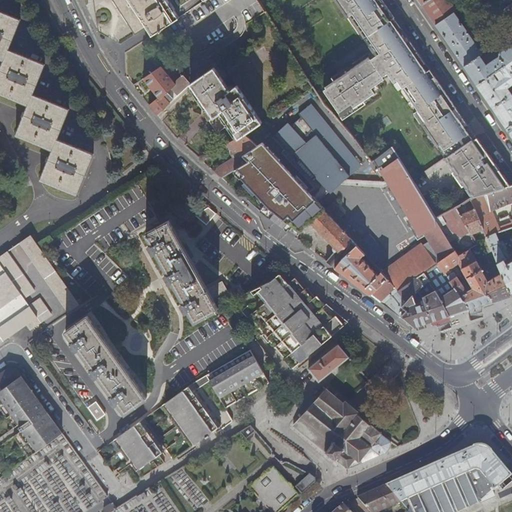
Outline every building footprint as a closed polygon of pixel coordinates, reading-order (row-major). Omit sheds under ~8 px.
[(154,35),(169,25),(207,0),(111,0),(136,36),(149,27),(154,35)] [(335,0),(348,18),(353,15),(369,37),(391,21),(384,10),(382,11),(374,0),(335,0)] [(391,21),(395,19),(382,0),(374,0),(382,11),(384,10),(391,21)] [(428,0),(422,5),(436,25),(453,13),(456,12),(448,0),(428,0)] [(504,9),(511,3),(511,0),(499,0),(493,5),(498,13),(504,9)] [(0,11),(0,59),(3,61),(8,50),(20,20),(0,11)] [(436,25),(464,67),(480,56),(482,55),(453,13),(436,25)] [(383,77),(388,74),(379,60),(381,58),(380,56),(378,57),(376,56),(376,55),(375,53),(375,51),(376,48),(378,46),(382,43),(399,32),(391,21),(369,37),(374,44),(370,47),(376,57),(371,60),(383,77)] [(398,81),(425,121),(421,123),(444,158),(472,139),(456,116),(454,117),(440,96),(442,95),(431,79),(426,72),(399,32),(382,43),(378,46),(376,48),(375,51),(375,53),(376,55),(376,56),(378,57),(380,56),(381,58),(379,60),(388,74),(394,83),(398,81)] [(464,67),(477,85),(493,74),(497,71),(511,60),(511,44),(500,54),(499,57),(486,65),(480,56),(464,67)] [(8,50),(3,61),(0,68),(0,94),(28,105),(32,94),(44,64),(8,50)] [(385,80),(383,77),(371,60),(369,57),(335,81),(336,83),(325,91),(331,99),(342,116),(376,93),(372,89),(385,80)] [(179,68),(173,60),(153,74),(144,80),(137,85),(141,91),(145,87),(144,85),(147,83),(159,98),(149,106),(157,116),(174,100),(190,85),(184,76),(175,83),(168,75),(179,68)] [(477,85),(492,108),(511,95),(507,88),(511,84),(511,60),(497,71),(499,73),(502,72),(503,73),(501,78),(498,80),(493,74),(477,85)] [(229,126),(239,140),(245,135),(263,123),(238,86),(233,89),(232,88),(230,89),(215,68),(191,84),(215,119),(214,120),(213,121),(213,122),(213,123),(220,133),(229,126)] [(431,79),(435,77),(430,70),(426,72),(431,79)] [(453,110),(456,108),(435,77),(431,79),(442,95),(440,96),(454,117),(456,116),(453,110)] [(32,94),(28,105),(15,135),(52,150),(56,140),(69,109),(32,94)] [(492,108),(507,129),(511,124),(511,94),(511,95),(492,108)] [(346,169),(351,174),(363,163),(312,101),(300,111),(303,116),(293,125),(290,120),(265,144),(314,197),(314,196),(330,182),(346,169)] [(234,171),(241,167),(249,162),(244,156),(258,146),(245,135),(239,140),(237,141),(236,140),(226,145),(234,151),(231,153),(234,158),(217,169),(217,170),(214,172),(221,178),(234,171)] [(510,186),(472,139),(444,158),(471,199),(499,191),(499,190),(510,186)] [(56,140),(52,150),(40,180),(76,195),(93,154),(56,140)] [(301,232),(307,224),(310,221),(313,223),(326,211),(327,210),(326,209),(314,196),(314,197),(265,144),(263,143),(258,146),(244,156),(249,162),(241,167),(234,171),(265,204),(259,210),(268,217),(284,229),(288,223),(301,232)] [(438,264),(455,252),(455,251),(441,229),(435,219),(412,180),(401,162),(393,147),(375,161),(379,168),(382,166),(425,236),(426,239),(422,242),(423,245),(383,273),(387,278),(399,291),(418,278),(424,274),(438,264)] [(422,238),(425,236),(382,166),(379,168),(422,238)] [(475,209),(483,229),(487,238),(496,234),(511,227),(511,222),(510,218),(496,222),(491,211),(511,203),(511,185),(510,186),(499,190),(499,191),(471,199),(475,209)] [(357,245),(362,240),(340,217),(344,214),(333,202),(326,209),(327,210),(326,211),(357,245)] [(456,207),(435,219),(441,229),(446,225),(451,234),(463,235),(469,231),(460,214),(456,207)] [(471,234),(483,229),(475,209),(460,214),(469,231),(471,234)] [(327,262),(336,269),(344,258),(358,245),(357,245),(326,211),(313,223),(326,237),(334,247),(337,250),(327,262)] [(233,298),(244,293),(240,285),(228,291),(222,282),(207,289),(169,220),(146,233),(152,244),(149,245),(153,254),(156,252),(168,273),(165,275),(170,283),(173,282),(184,302),(181,304),(186,312),(189,311),(195,321),(218,308),(214,301),(228,292),(233,298)] [(362,240),(357,245),(358,245),(365,254),(374,263),(385,253),(368,234),(362,240)] [(496,234),(487,238),(493,250),(498,264),(502,273),(511,292),(511,261),(506,265),(504,261),(507,260),(502,252),(507,250),(503,242),(500,243),(496,234)] [(31,236),(0,257),(0,343),(19,331),(28,342),(80,306),(36,244),(31,236)] [(370,295),(387,278),(383,273),(382,272),(378,275),(361,257),(365,254),(358,245),(344,258),(336,269),(370,295)] [(455,251),(455,252),(458,258),(466,252),(463,246),(455,251)] [(493,301),(488,294),(490,293),(487,284),(488,282),(470,250),(466,252),(458,258),(455,252),(438,264),(469,310),(493,301)] [(449,316),(469,310),(438,264),(424,274),(440,297),(449,316)] [(511,294),(511,292),(502,273),(488,282),(487,284),(490,293),(488,294),(493,301),(504,297),(511,294)] [(305,290),(296,278),(289,284),(280,274),(272,281),(265,285),(259,287),(228,301),(240,319),(247,313),(283,356),(291,364),(320,340),(345,319),(327,304),(325,306),(317,296),(315,298),(308,288),(305,290)] [(421,293),(425,297),(426,301),(417,304),(414,296),(404,306),(408,310),(403,316),(416,327),(449,316),(440,297),(424,274),(418,278),(424,285),(416,293),(418,296),(421,293)] [(424,285),(418,278),(399,291),(387,278),(370,295),(401,318),(403,316),(408,310),(404,306),(414,296),(416,293),(424,285)] [(147,398),(87,316),(65,332),(70,337),(66,339),(75,351),(79,349),(89,364),(86,366),(95,378),(98,376),(109,391),(106,394),(115,406),(118,404),(125,413),(147,398)] [(320,340),(291,364),(294,368),(302,361),(349,322),(345,319),(320,340)] [(350,356),(339,344),(309,369),(319,381),(334,369),(350,356)] [(163,405),(193,446),(206,436),(206,437),(210,434),(209,433),(220,425),(223,429),(233,421),(226,408),(270,383),(262,369),(251,349),(249,350),(194,383),(163,405)] [(9,368),(0,374),(0,391),(21,376),(16,369),(9,368)] [(13,436),(28,457),(62,433),(21,376),(0,391),(0,408),(18,433),(13,436)] [(326,388),(324,386),(322,388),(324,390),(309,406),(301,415),(299,413),(298,415),(300,417),(293,424),(324,448),(324,449),(327,451),(325,452),(327,454),(328,452),(329,453),(328,455),(328,457),(329,458),(332,457),(333,456),(334,457),(333,459),(335,460),(336,459),(346,466),(345,468),(347,469),(347,468),(349,468),(350,467),(348,466),(355,457),(358,459),(357,461),(358,462),(359,460),(362,463),(386,453),(389,448),(392,451),(398,447),(382,434),(381,433),(380,432),(375,429),(370,424),(371,422),(369,421),(367,422),(357,414),(358,413),(357,412),(356,413),(350,408),(345,404),(347,402),(346,401),(344,403),(335,396),(337,394),(335,393),(334,395),(327,390),(328,388),(327,387),(326,388)] [(98,400),(90,405),(98,418),(107,413),(98,400)] [(145,418),(115,440),(137,471),(163,452),(145,426),(149,423),(145,418)] [(250,435),(255,431),(250,425),(240,431),(246,438),(250,435)] [(410,511),(409,511),(458,511),(482,501),(482,500),(511,476),(492,451),(493,451),(488,447),(482,445),(478,445),(474,446),(474,447),(444,460),(433,465),(387,485),(402,503),(410,511)] [(250,488),(275,511),(278,511),(299,491),(272,465),(250,488)] [(296,487),(302,494),(315,483),(315,479),(310,475),(302,482),(296,487)] [(387,485),(358,497),(370,511),(379,511),(402,503),(387,485)] [(111,511),(117,509),(113,503),(103,509),(105,511),(111,511)]
